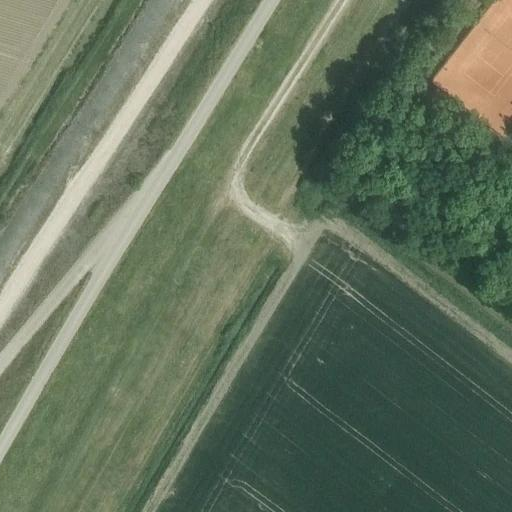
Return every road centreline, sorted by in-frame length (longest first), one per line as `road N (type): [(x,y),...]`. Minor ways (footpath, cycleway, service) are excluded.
road 1 (tertiary): [(0,450),(273,0)]
road 2 (track): [(315,48),(228,191),(298,245)]
road 3 (track): [(158,183),(113,219),(0,362)]
